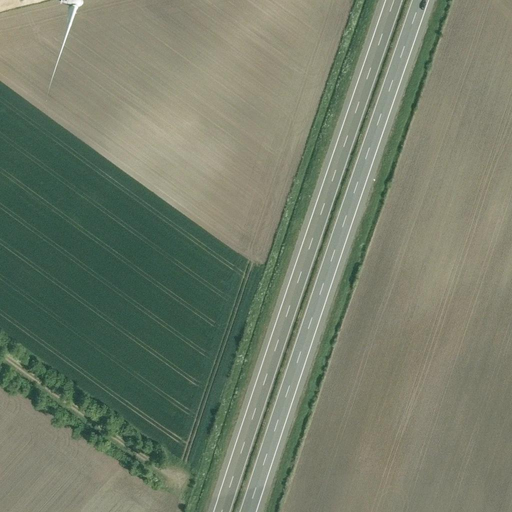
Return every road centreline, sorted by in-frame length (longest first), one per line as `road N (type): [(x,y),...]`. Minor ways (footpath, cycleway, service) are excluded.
road 1 (motorway): [(387,0),(214,511)]
road 2 (motorway): [(252,511),(425,0)]
road 3 (track): [(0,353),(165,476)]
